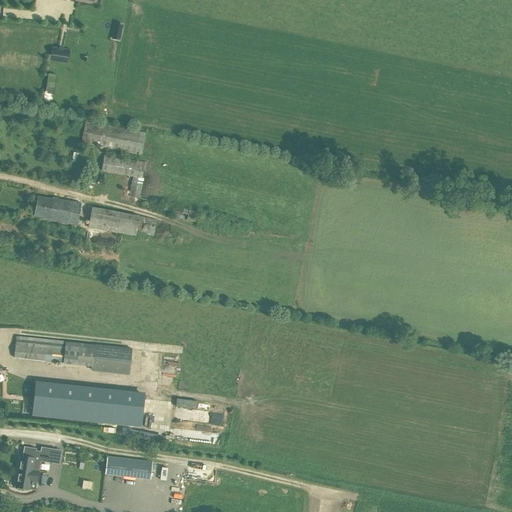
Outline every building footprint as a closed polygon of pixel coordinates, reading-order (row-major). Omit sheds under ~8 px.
[(112,38),(119,40),(122,29),(115,27),(112,38)] [(70,50),(63,48),(59,47),(59,48),(52,47),(50,55),(69,58),(70,50)] [(56,75),(48,73),(45,91),(53,92),(56,75)] [(84,122),(80,143),(140,155),(144,134),(84,122)] [(103,156),(100,171),(132,177),(128,197),(138,199),(145,163),(103,156)] [(37,196),(33,216),(48,219),(47,221),(76,226),(80,202),(52,197),(51,199),(37,196)] [(170,206),(167,216),(209,226),(212,216),(170,206)] [(91,208),(87,228),(135,237),(135,233),(153,236),(156,220),(138,217),(139,216),(91,208)] [(83,258),(97,258),(97,251),(83,250),(83,258)] [(68,364),(71,343),(26,338),(26,334),(15,333),(15,337),(13,358),(68,364)] [(128,375),(131,349),(95,345),(90,345),(87,366),(93,367),(92,371),(128,375)] [(15,371),(14,383),(44,383),(45,371),(15,371)] [(146,397),(37,386),(34,418),(143,429),(146,397)] [(177,399),(176,406),(196,409),(197,401),(177,399)] [(38,472),(40,461),(44,462),(53,463),(56,449),(41,447),(40,454),(35,453),(36,448),(24,446),(23,451),(23,453),(22,456),(19,455),(17,468),(14,488),(16,488),(16,490),(23,492),(23,489),(29,490),(31,481),(37,482),(38,472)] [(150,479),(152,462),(107,456),(105,473),(150,479)] [(211,474),(212,466),(173,462),(171,479),(212,484),(213,474),(211,474)]
